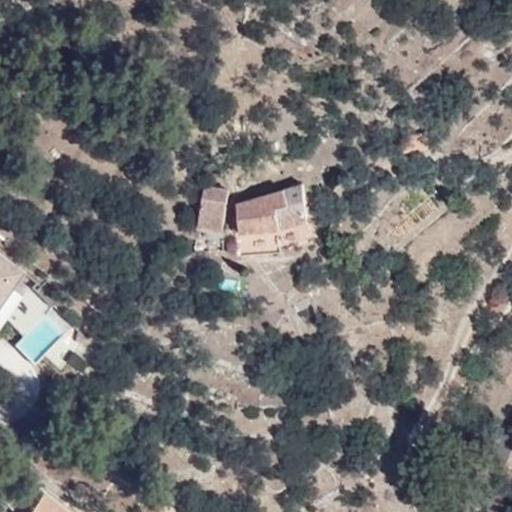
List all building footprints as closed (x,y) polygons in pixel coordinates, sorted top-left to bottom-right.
[(241,219),(233,219),(236,232),(242,231),(243,233),(279,231),(309,222),(303,185),(240,205),(241,219)] [(230,190),(206,186),(201,229),(223,232),(230,190)] [(0,250),(0,325),(36,279),(0,250)] [(53,307),(68,299),(49,279),(37,291),(53,307)] [(62,511),(41,497),(30,511),(62,511)]
